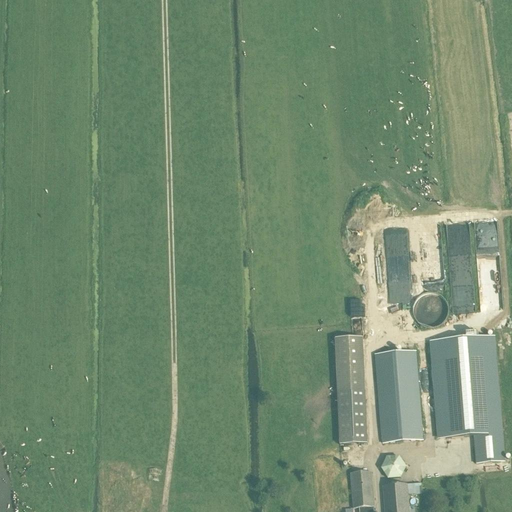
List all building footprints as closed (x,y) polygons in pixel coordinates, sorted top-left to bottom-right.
[(432,343),(440,439),(474,437),(476,465),(504,462),(502,434),(499,434),(492,338),(432,343)] [(362,339),(335,340),(340,446),(367,445),(362,339)] [(383,444),(422,441),(415,353),(376,356),(383,444)] [(388,479),(400,479),(406,468),(399,458),(387,459),(382,469),(388,479)] [(373,511),(371,473),(351,475),(353,510),(359,510),(359,511),(373,511)] [(385,511),(408,511),(408,496),(422,495),(421,484),(407,485),(398,486),(392,486),(383,487),(385,511)]
